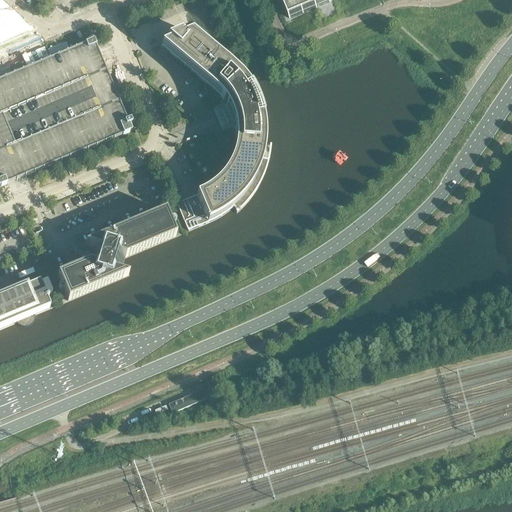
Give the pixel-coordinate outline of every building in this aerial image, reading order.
[(282,0),(304,53),(325,44),(324,41),(343,34),(344,37),(357,31),(344,0),(282,0)] [(402,0),(407,11),(429,2),(428,0),(402,0)] [(0,9),(0,53),(33,39),(0,9)] [(235,71),(232,68),(191,33),(183,37),(180,35),(167,40),(170,42),(161,46),(213,90),(218,95),(222,100),(223,101),(216,107),(218,110),(220,113),(222,118),(224,122),(225,126),(226,129),(234,128),(235,129),(235,138),(235,147),(233,155),(230,164),(226,172),(220,179),(215,184),(213,186),(208,190),(202,193),(196,196),(207,223),(216,219),(225,214),(233,208),(236,211),(235,212),(236,213),(245,205),(252,197),(258,187),(263,177),(267,167),(270,156),(271,145),(269,145),(264,145),(265,133),(263,122),(261,111),(256,100),(251,90),(244,80),(235,71)] [(0,187),(132,132),(129,126),(132,125),(130,121),(127,122),(93,41),(0,80),(0,187)] [(189,199),(176,205),(188,232),(192,230),(200,226),(189,199)] [(57,276),(67,301),(68,301),(128,276),(120,273),(124,258),(125,258),(175,237),(165,212),(85,245),(85,246),(93,248),(88,263),(57,276)] [(0,300),(0,330),(16,323),(17,325),(19,326),(20,327),(22,328),(24,328),(26,328),(28,327),(29,327),(31,326),(32,325),(33,323),(34,322),(34,320),(35,318),(34,316),(49,309),(39,284),(0,300)] [(172,414),(207,399),(204,390),(168,405),(172,414)]
